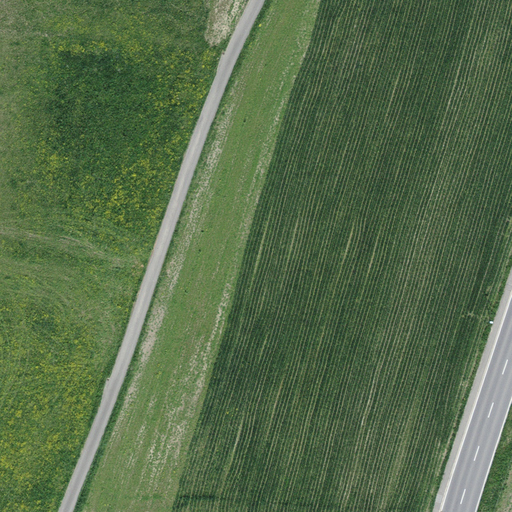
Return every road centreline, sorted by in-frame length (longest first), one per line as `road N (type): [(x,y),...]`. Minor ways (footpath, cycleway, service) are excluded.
road 1 (unclassified): [(255,0),(162,231),(64,511)]
road 2 (secondary): [(511,347),(459,511)]
